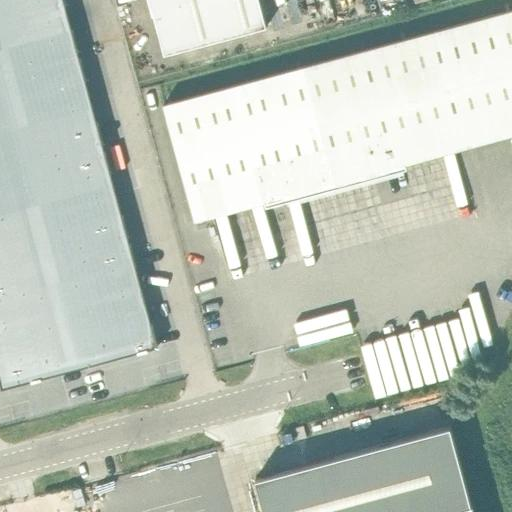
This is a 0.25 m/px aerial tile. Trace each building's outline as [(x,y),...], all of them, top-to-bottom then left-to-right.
[(0,0),(0,381),(2,389),(158,346),(64,0),(0,0)] [(265,27),(258,0),(148,0),(152,16),(154,16),(165,54),(265,27)] [(391,0),(379,0),(353,9),(356,18),(393,6),(391,0)] [(195,220),(511,134),(511,9),(163,104),(195,220)] [(113,42),(109,30),(96,35),(101,47),(113,42)] [(121,74),(107,77),(119,116),(132,112),(121,74)] [(449,427),(255,479),(264,511),(475,511),(473,504),(452,426),(449,427)]
